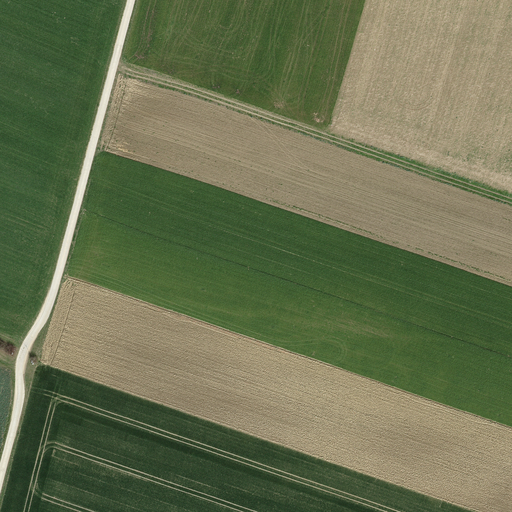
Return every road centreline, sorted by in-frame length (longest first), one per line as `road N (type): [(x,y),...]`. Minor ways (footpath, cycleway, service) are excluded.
road 1 (track): [(0,478),(20,358),(51,296),(131,0)]
road 2 (track): [(511,202),(113,65)]
